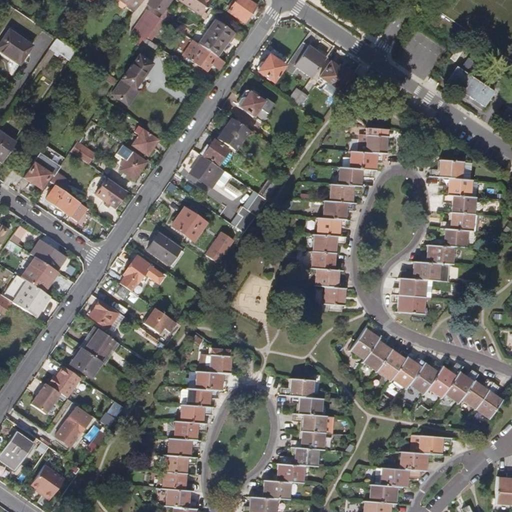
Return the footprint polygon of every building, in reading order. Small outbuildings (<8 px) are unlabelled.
[(143,0),(159,11),(162,7),(166,0),(143,0)] [(183,0),(198,9),(204,0),(183,0)] [(241,17),(252,1),(251,0),(228,0),(225,6),(241,17)] [(172,13),(162,7),(159,11),(157,15),(167,21),(172,13)] [(414,11),(409,18),(413,21),(418,14),(414,11)] [(129,33),(140,40),(143,36),(154,20),(143,12),(129,33)] [(197,41),(215,53),(230,30),(213,19),(197,41)] [(0,49),(18,62),(30,44),(6,28),(0,37),(0,49)] [(57,50),(68,58),(74,50),(53,36),(45,47),(54,53),(57,50)] [(140,40),(135,48),(145,54),(153,43),(143,36),(140,40)] [(204,70),(215,53),(197,41),(190,37),(180,53),(204,70)] [(292,64),(293,61),(303,47),(297,44),(286,60),(292,64)] [(303,47),(293,61),(311,74),(321,58),(304,46),(303,47)] [(257,65),(256,67),(271,78),(283,61),(268,50),(263,57),(260,56),(256,62),(257,65)] [(143,69),(148,61),(135,53),(120,76),(120,77),(131,85),(143,69)] [(328,58),(318,73),(338,87),(349,71),(337,62),(335,64),(328,58)] [(492,91),(456,67),(446,82),(482,107),(492,91)] [(143,69),(131,85),(134,86),(145,70),(143,69)] [(120,76),(117,74),(115,77),(107,90),(124,101),(134,86),(131,85),(120,77),(120,76)] [(295,84),(287,95),(293,99),(301,88),(295,84)] [(264,108),(271,97),(256,87),(253,91),(246,86),(243,91),(240,90),(235,97),(237,99),(235,102),(252,113),(258,104),(264,108)] [(306,91),(301,88),(293,99),(299,103),(306,91)] [(230,116),(215,136),(233,148),(247,128),(230,116)] [(358,151),(365,152),(384,153),(385,129),(372,128),(366,128),(365,134),(360,133),(358,151)] [(157,139),(143,130),(133,146),(146,155),(157,139)] [(0,159),(13,140),(0,131),(0,159)] [(214,164),(226,147),(212,137),(205,146),(203,144),(202,146),(201,146),(197,152),(200,154),(214,164)] [(90,152),(73,140),(66,150),(83,161),(90,152)] [(125,157),(131,149),(121,142),(116,151),(125,157)] [(286,147),(282,153),(292,160),(296,154),(286,147)] [(118,168),(131,177),(145,158),(131,149),(125,157),(118,168)] [(47,171),(53,162),(36,150),(29,160),(31,161),(21,175),(37,186),(47,171)] [(350,151),(349,168),(371,170),(373,170),(374,160),(383,160),(384,153),(365,152),(358,151),(350,151)] [(211,179),(220,167),(214,164),(200,154),(188,171),(208,185),(211,179)] [(430,169),(429,177),(439,177),(469,180),(471,162),(441,159),(440,170),(430,169)] [(53,162),(47,171),(50,174),(57,164),(53,162)] [(227,173),(220,167),(211,179),(217,183),(220,183),(227,173)] [(370,177),(371,170),(349,168),(339,167),(338,185),(358,186),(359,176),(370,177)] [(57,171),(51,180),(65,188),(71,179),(57,171)] [(266,200),(267,198),(279,180),(269,174),(256,193),(266,200)] [(448,185),(448,195),(468,197),(469,180),(439,177),(438,185),(448,185)] [(94,192),(112,205),(122,190),(104,178),(94,192)] [(38,192),(44,195),(53,183),(47,179),(38,192)] [(248,179),(244,184),(250,189),(254,183),(248,179)] [(57,204),(68,212),(77,200),(53,183),(44,195),(46,197),(57,204)] [(360,194),(360,186),(358,186),(338,185),(330,184),(329,201),(341,202),(350,203),(350,193),(360,194)] [(238,203),(233,210),(235,211),(250,222),(266,200),(256,193),(254,192),(243,207),(238,203)] [(472,214),(473,197),(468,197),(448,195),(443,194),(442,202),(452,203),(452,212),(472,214)] [(57,204),(46,197),(44,200),(55,207),(57,204)] [(75,217),(83,204),(77,200),(68,212),(75,217)] [(341,209),(341,202),(329,201),(324,201),(323,218),(343,220),(344,209),(341,209)] [(341,209),(344,209),(354,210),(354,203),(350,203),(341,202),(341,209)] [(190,239),(204,220),(197,216),(182,205),(169,224),(190,239)] [(203,208),(197,216),(204,220),(217,230),(229,239),(236,243),(243,232),(229,223),(227,225),(203,208)] [(231,220),(229,223),(243,232),(250,222),(235,211),(229,219),(231,220)] [(471,231),(472,214),(452,212),(451,222),(444,222),(443,229),(445,229),(465,230),(471,231)] [(348,227),(348,220),(343,220),(323,218),(318,218),(316,235),(337,236),(338,227),(348,227)] [(24,228),(17,223),(7,238),(14,242),(24,228)] [(428,238),(428,244),(451,246),(464,248),(465,230),(445,229),(444,239),(428,238)] [(214,260),(229,239),(217,230),(201,251),(214,260)] [(166,261),(177,246),(156,231),(145,247),(166,261)] [(344,244),(344,237),(337,236),(316,235),(314,235),(312,252),(333,253),(334,243),(344,244)] [(36,237),(26,251),(33,256),(51,267),(52,268),(61,254),(36,237)] [(450,264),(451,246),(428,244),(427,255),(420,255),(419,261),(448,264),(450,264)] [(332,262),(333,253),(312,252),(311,268),(316,268),(336,270),(342,270),(342,263),(332,262)] [(130,290),(144,270),(158,279),(162,273),(148,263),(149,262),(145,259),(142,262),(132,255),(121,272),(123,273),(117,281),(130,290)] [(38,288),(51,267),(33,256),(20,276),(38,288)] [(400,271),(400,278),(424,280),(446,282),(448,264),(419,261),(414,261),(413,271),(400,271)] [(51,267),(38,288),(40,290),(54,269),(52,268),(51,267)] [(335,287),(336,280),(336,270),(316,268),(315,286),(324,286),(335,287)] [(32,314),(46,293),(40,290),(38,288),(20,276),(15,273),(1,293),(9,298),(32,314)] [(423,297),(424,280),(400,278),(399,288),(405,288),(405,295),(423,297)] [(336,280),(335,287),(343,288),(345,288),(346,281),(336,280)] [(321,304),(321,310),(328,312),(341,313),(343,288),(335,287),(324,286),(323,304),(321,304)] [(0,308),(1,310),(9,298),(1,293),(0,291),(0,308)] [(422,314),(423,297),(405,295),(392,294),(392,302),(398,302),(397,312),(411,313),(422,314)] [(88,312),(108,326),(118,312),(98,298),(88,312)] [(176,326),(157,312),(151,308),(141,322),(147,326),(156,333),(160,327),(171,334),(176,326)] [(114,330),(124,316),(118,312),(108,326),(114,330)] [(349,349),(364,359),(377,339),(369,333),(372,328),(367,323),(355,340),(349,349)] [(93,325),(90,330),(93,332),(82,347),(99,359),(113,339),(93,325)] [(90,330),(79,345),(80,346),(82,347),(93,332),(90,330)] [(362,361),(376,370),(389,350),(381,345),(385,339),(379,336),(377,339),(364,359),(362,361)] [(88,374),(99,359),(82,347),(80,346),(69,361),(88,374)] [(211,355),(209,372),(227,374),(229,349),(216,348),(210,347),(209,354),(211,355)] [(376,370),(390,380),(391,378),(405,358),(407,355),(401,351),(398,356),(389,350),(376,370)] [(391,378),(405,388),(408,384),(422,364),(423,363),(417,359),(414,364),(405,358),(391,378)] [(78,375),(61,364),(46,385),(57,392),(63,396),(78,375)] [(408,384),(423,393),(427,388),(440,368),(434,364),(431,369),(422,364),(408,384)] [(427,388),(441,397),(444,393),(457,373),(460,369),(455,365),(449,373),(440,368),(427,388)] [(466,379),(457,373),(444,393),(458,402),(460,399),(472,382),(477,374),(472,370),(466,379)] [(197,371),(195,388),(219,390),(220,390),(220,381),(227,381),(227,374),(209,372),(197,371)] [(280,388),(280,395),(289,396),(310,398),(312,380),(304,379),(291,378),(290,389),(280,388)] [(480,387),(472,382),(460,399),(475,409),(486,392),(493,383),(486,379),(480,387)] [(57,392),(46,385),(43,382),(28,403),(42,413),(57,392)] [(499,387),(493,383),(486,392),(493,396),(499,387)] [(91,409),(100,396),(88,388),(79,401),(91,409)] [(186,403),(186,405),(207,407),(208,397),(218,398),(219,390),(195,388),(188,388),(187,390),(183,389),(180,392),(179,401),(182,403),(186,403)] [(493,396),(486,392),(475,409),(489,418),(495,410),(501,401),(493,396)] [(319,416),(321,399),(310,398),(289,396),(289,404),(299,405),(298,414),(319,416)] [(212,414),(212,407),(207,407),(186,405),(181,405),(181,407),(180,420),(180,422),(201,423),(202,413),(212,414)] [(73,407),(67,416),(72,421),(79,411),(73,407)] [(108,415),(112,418),(117,412),(112,409),(108,415)] [(89,418),(79,411),(72,421),(67,416),(53,437),(68,447),(89,418)] [(303,422),(302,431),(323,433),(328,433),(329,417),(319,416),(298,414),(293,414),(292,421),(303,422)] [(205,431),(206,424),(201,423),(180,422),(175,421),(173,439),(189,440),(194,440),(195,430),(205,431)] [(0,461),(11,470),(31,441),(14,429),(0,449),(0,461)] [(98,430),(88,447),(94,451),(104,434),(98,430)] [(291,440),(290,446),(296,447),(317,449),(322,449),(323,433),(302,431),(301,440),(291,440)] [(450,445),(450,438),(425,436),(420,436),(419,453),(432,454),(439,455),(440,444),(450,445)] [(189,447),(189,440),(173,439),(168,438),(167,455),(185,457),(188,457),(189,447)] [(279,456),(278,463),(303,465),(315,466),(317,449),(296,447),(295,458),(279,456)] [(431,461),(432,454),(419,453),(401,452),(400,469),(413,470),(424,471),(425,461),(431,461)] [(185,464),(185,457),(167,455),(164,455),(163,472),(184,474),(185,464)] [(271,473),(271,480),(289,482),(301,483),(303,465),(278,463),(277,474),(271,473)] [(61,477),(42,464),(28,483),(34,488),(39,491),(37,492),(46,498),(61,477)] [(413,477),(413,470),(400,469),(382,468),(381,485),(401,487),(405,487),(406,477),(413,477)] [(183,490),(183,483),(184,474),(163,472),(162,489),(167,489),(183,490)] [(507,479),(496,478),(494,498),(494,503),(511,504),(511,500),(511,472),(508,473),(507,479)] [(257,490),(256,497),(275,498),(287,500),(289,482),(271,480),(264,480),(263,491),(257,490)] [(183,483),(183,490),(188,491),(193,491),(193,484),(183,483)] [(401,494),(401,487),(381,485),(371,485),(370,502),(385,503),(394,504),(395,494),(401,494)] [(167,489),(166,506),(174,507),(194,508),(197,509),(197,501),(187,501),(188,491),(183,490),(167,489)] [(244,506),(243,511),(273,511),(275,498),(256,497),(251,497),(250,506),(244,506)] [(364,502),(363,511),(387,511),(388,511),(385,510),(385,503),(370,502),(364,502)]
